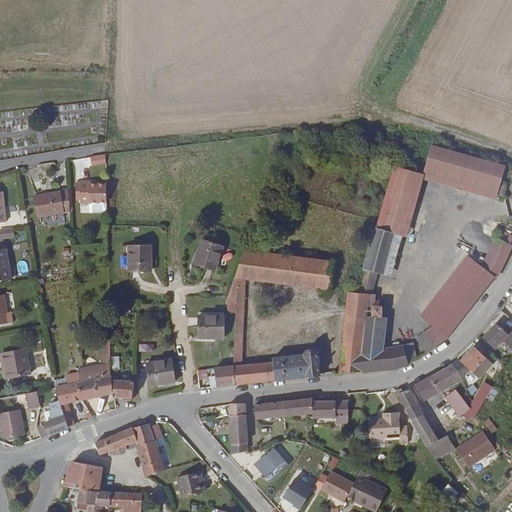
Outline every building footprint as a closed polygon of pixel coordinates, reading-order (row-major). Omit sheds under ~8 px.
[(428,151),(422,171),(427,172),(495,191),(501,171),(428,151)] [(90,166),(105,165),(105,155),(90,156),(90,166)] [(412,236),(426,177),(427,172),(422,171),(396,164),(380,228),(401,233),(410,236),(412,236)] [(500,198),(502,193),(495,191),(427,172),(426,177),(500,198)] [(110,202),(109,183),(100,184),(92,184),(92,181),(83,182),(83,183),(78,183),(78,201),(83,201),(84,202),(92,202),(110,202)] [(72,210),(71,189),(62,191),(64,211),(72,210)] [(0,220),(10,221),(8,190),(0,190),(0,220)] [(64,211),(62,191),(36,195),(39,215),(64,211)] [(110,212),(110,202),(92,202),(92,212),(110,212)] [(24,218),(17,220),(19,228),(27,226),(24,218)] [(16,236),(14,228),(2,230),(3,239),(16,236)] [(381,275),(391,277),(401,233),(380,228),(370,268),(367,268),(366,272),(369,273),(364,293),(359,311),(368,310),(370,310),(374,296),(376,296),(381,275)] [(501,268),(511,237),(498,231),(478,277),(492,285),(501,268)] [(400,279),(410,236),(401,233),(391,277),(400,279)] [(227,243),(206,237),(198,260),(219,268),(227,243)] [(155,271),(154,245),(131,246),(132,271),(155,271)] [(241,301),(242,293),(248,248),(233,294),(230,301),(241,301)] [(253,278),(330,291),(336,262),(248,248),(242,293),(241,301),(232,368),(233,386),(318,378),(317,357),(316,353),(312,351),(306,351),(303,356),(278,358),(278,362),(242,366),(253,278)] [(9,249),(0,250),(0,280),(13,279),(9,249)] [(421,331),(468,272),(462,267),(414,326),(421,331)] [(441,348),(489,289),(468,272),(421,331),(441,348)] [(10,314),(7,295),(0,296),(0,326),(15,324),(13,314),(10,314)] [(367,320),(368,310),(359,311),(349,312),(347,323),(367,320)] [(225,336),(227,313),(203,312),(201,334),(225,336)] [(336,376),(362,373),(364,355),(387,351),(389,322),(387,319),(367,320),(347,323),(343,358),(339,358),(338,365),(337,365),(336,376)] [(511,337),(505,330),(503,333),(495,326),(483,341),(493,351),(500,343),(507,349),(511,343),(511,337)] [(152,348),(160,347),(159,337),(151,338),(152,348)] [(113,363),(112,341),(104,342),(105,364),(113,363)] [(396,371),(416,361),(414,349),(414,346),(387,351),(364,355),(362,373),(396,371)] [(28,350),(6,354),(10,378),(32,375),(28,350)] [(489,369),(472,353),(460,365),(478,381),(489,369)] [(175,383),(172,361),(148,365),(151,387),(175,383)] [(113,363),(105,364),(91,366),(84,368),(85,370),(85,381),(81,383),(84,398),(85,399),(113,393),(113,380),(113,363)] [(210,389),(233,386),(232,368),(214,370),(215,378),(209,379),(210,389)] [(72,383),(59,386),(62,398),(72,427),(78,425),(71,402),(85,399),(84,398),(81,383),(85,381),(85,370),(70,373),(71,375),(72,383)] [(207,370),(198,371),(199,381),(208,379),(207,370)] [(430,382),(437,395),(454,385),(446,372),(430,382)] [(71,375),(57,378),(59,386),(72,383),(71,375)] [(134,400),(136,381),(114,380),(115,392),(115,399),(116,400),(134,400)] [(429,381),(416,388),(424,402),(437,395),(430,382),(429,381)] [(396,393),(411,423),(422,417),(410,392),(403,394),(401,390),(396,393)] [(40,391),(26,394),(29,408),(43,405),(40,391)] [(479,391),(470,406),(470,408),(478,412),(487,395),(479,391)] [(468,410),(455,392),(446,399),(461,418),(469,412),(476,415),(478,412),(470,408),(470,406),(468,410)] [(72,427),(62,398),(53,399),(55,407),(52,407),(56,421),(46,424),(50,436),(72,427)] [(312,416),(312,406),(312,401),(255,407),(255,419),(312,416)] [(312,416),(312,420),(334,420),(334,426),(348,425),(347,405),(312,406),(312,416)] [(231,428),(247,427),(246,406),(230,406),(231,428)] [(20,407),(0,411),(0,413),(5,439),(26,434),(20,407)] [(385,415),(384,420),(384,423),(370,424),(370,441),(402,438),(402,444),(410,443),(408,427),(402,428),(400,415),(385,415)] [(411,423),(420,439),(432,434),(422,417),(411,423)] [(489,419),(483,423),(491,435),(497,431),(489,419)] [(485,440),(488,437),(478,426),(475,428),(482,437),(485,440)] [(151,427),(136,432),(138,443),(139,444),(154,440),(152,431),(151,427)] [(231,438),(247,437),(247,427),(231,428),(231,438)] [(162,438),(154,440),(156,444),(164,441),(160,428),(159,429),(162,438)] [(159,429),(152,431),(154,440),(162,438),(159,429)] [(120,437),(97,445),(101,455),(110,452),(111,457),(129,451),(127,446),(138,443),(136,432),(125,435),(120,437)] [(432,434),(420,439),(426,450),(437,444),(432,434)] [(232,455),(247,453),(247,437),(231,438),(232,455)] [(455,453),(467,472),(494,455),(485,440),(482,437),(455,453)] [(148,478),(164,472),(156,444),(154,440),(139,444),(140,447),(148,478)] [(431,459),(434,463),(455,453),(447,440),(437,444),(442,453),(431,459)] [(437,444),(426,450),(431,459),(442,453),(437,444)] [(278,473),(264,457),(254,465),(269,482),(278,473)] [(332,457),(327,466),(334,469),(339,461),(332,457)] [(81,492),(100,494),(104,469),(74,464),(66,490),(81,492)] [(320,488),(342,502),(346,494),(354,483),(331,470),(320,488)] [(369,475),(361,470),(357,477),(364,481),(369,475)] [(184,498),(204,491),(201,482),(198,472),(177,479),(184,498)] [(364,481),(357,477),(354,483),(346,494),(353,498),(361,502),(360,505),(372,511),(373,511),(385,493),(364,481)] [(88,511),(95,511),(102,511),(103,510),(112,509),(112,496),(100,494),(81,492),(80,503),(89,504),(88,511)] [(112,496),(112,509),(125,508),(143,508),(143,497),(124,495),(124,497),(112,496)]
